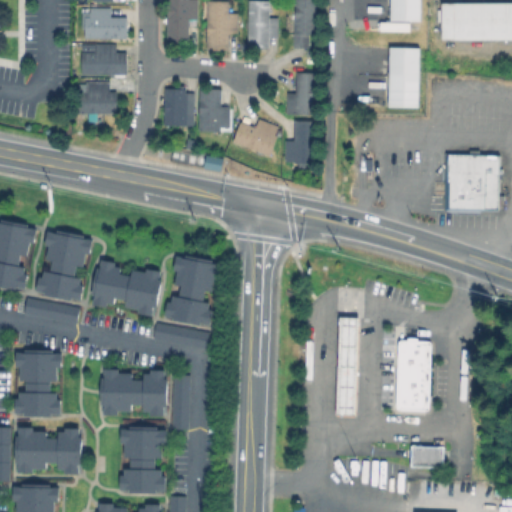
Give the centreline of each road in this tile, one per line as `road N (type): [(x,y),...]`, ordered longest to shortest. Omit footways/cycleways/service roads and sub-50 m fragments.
road 1 (secondary): [(258,201),(248,483)]
road 2 (secondary): [(0,151),(258,201)]
road 3 (secondary): [(471,260),(258,201)]
road 4 (residential): [(117,175),(146,96),(146,0)]
